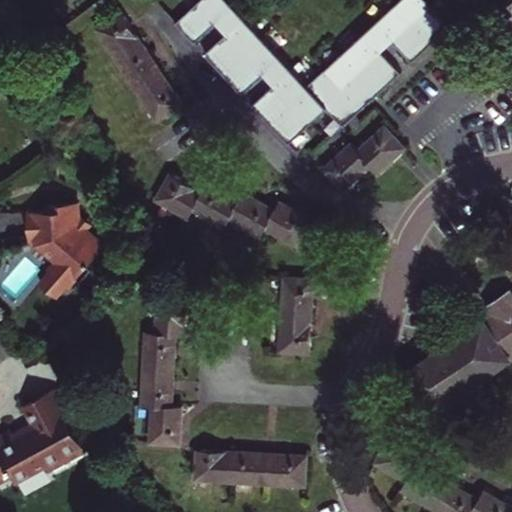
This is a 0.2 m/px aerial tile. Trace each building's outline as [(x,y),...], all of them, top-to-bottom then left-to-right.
[(93,0),(88,3),(145,99),(171,84),(162,68),(144,39),(125,7),(120,0),(93,0)] [(268,0),(199,0),(205,7),(214,0),(236,0),(237,1),(226,10),(215,19),(249,61),(261,52),(272,43),(281,54),(270,64),(259,73),(285,105),(293,114),(332,82),(348,101),(355,95),(376,77),(409,50),(400,39),(392,29),(403,19),(412,30),(421,41),(436,28),(463,7),(456,0),(386,0),(316,57),(268,0)] [(0,92),(14,84),(0,62),(0,92)] [(363,150),(357,144),(330,167),(350,190),(364,178),(377,166),(383,172),(400,157),(411,147),(392,125),(363,150)] [(173,171),(160,200),(194,215),(197,208),(231,224),(234,219),(268,234),(270,228),(304,242),(316,216),(300,209),(282,201),(280,206),(263,198),(246,191),(244,196),(228,189),(209,180),(207,186),(191,179),(173,171)] [(52,209),(32,209),(32,221),(31,238),(40,238),(40,241),(61,256),(44,279),(63,295),(106,244),(86,227),(83,231),(77,225),(80,221),(81,203),(52,202),(52,209)] [(322,279),(293,276),(285,348),(314,352),(316,336),(320,303),(322,279)] [(195,295),(165,292),(161,328),(151,327),(144,398),(153,400),(149,435),(179,438),(180,423),(183,403),(173,402),(175,385),(179,345),(181,331),(191,332),(193,313),(195,295)] [(511,294),(509,296),(495,305),(500,314),(486,324),(413,373),(438,411),(511,361),(511,294)] [(83,447),(52,385),(21,401),(31,420),(20,426),(12,429),(10,424),(0,429),(0,470),(9,465),(14,475),(45,460),(48,465),(83,447)] [(398,436),(383,461),(414,480),(410,488),(451,511),(511,511),(511,500),(493,490),(488,498),(470,487),(439,469),(426,461),(430,455),(416,446),(398,436)] [(230,451),(204,449),(202,478),(312,485),(314,457),(290,455),(260,453),(230,451)]
